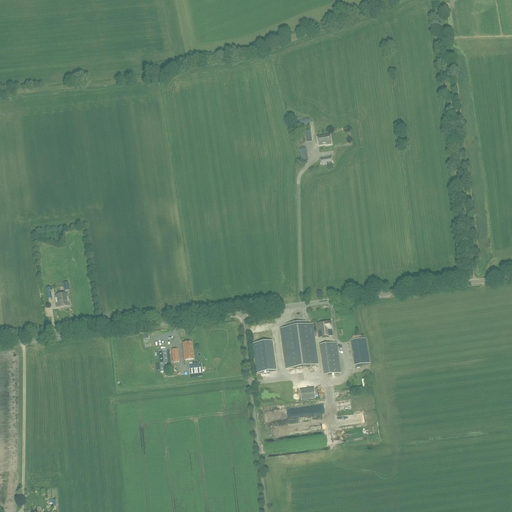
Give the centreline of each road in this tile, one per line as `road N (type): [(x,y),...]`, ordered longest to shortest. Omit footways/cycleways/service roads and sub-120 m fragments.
road 1 (unclassified): [(0,344),(511,277)]
road 2 (track): [(0,94),(157,77),(173,64),(267,47),(397,0)]
road 3 (track): [(435,0),(472,282)]
road 4 (unknown): [(22,341),(21,511)]
road 5 (unknown): [(301,304),(302,171)]
